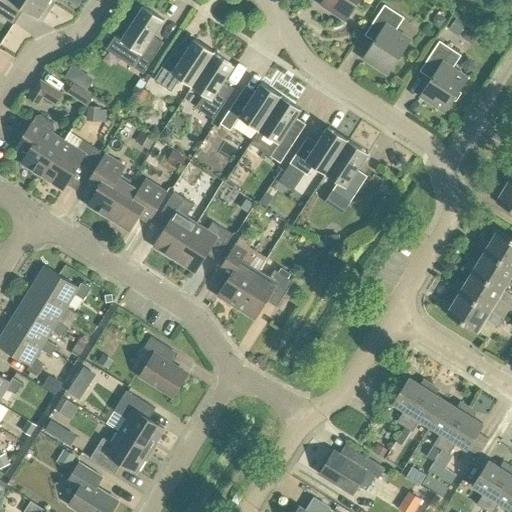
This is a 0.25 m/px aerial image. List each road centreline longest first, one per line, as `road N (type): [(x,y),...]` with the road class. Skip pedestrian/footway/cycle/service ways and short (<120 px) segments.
road 1 (residential): [(392,314),(446,223),(441,160),(428,140),(301,59),(266,0)]
road 2 (residential): [(234,376),(195,315),(31,216)]
road 3 (residential): [(152,511),(234,376)]
road 4 (residential): [(0,104),(31,52),(83,26),(100,0)]
road 5 (residential): [(511,387),(392,314)]
road 6 (residential): [(302,415),(345,390),(392,314)]
